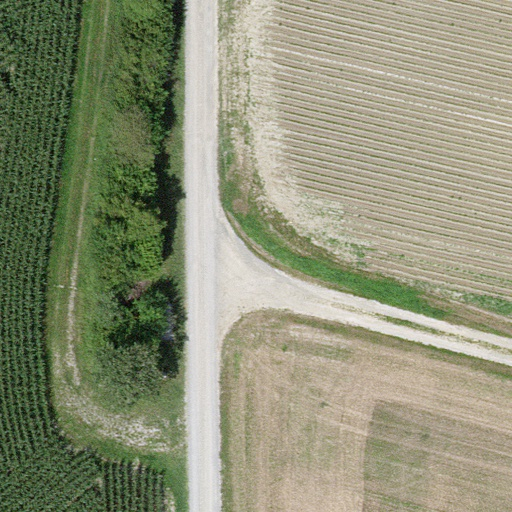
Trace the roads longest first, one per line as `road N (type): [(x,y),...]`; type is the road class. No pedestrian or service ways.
road 1 (track): [(208,511),(205,0)]
road 2 (track): [(204,254),(297,294),(511,351)]
